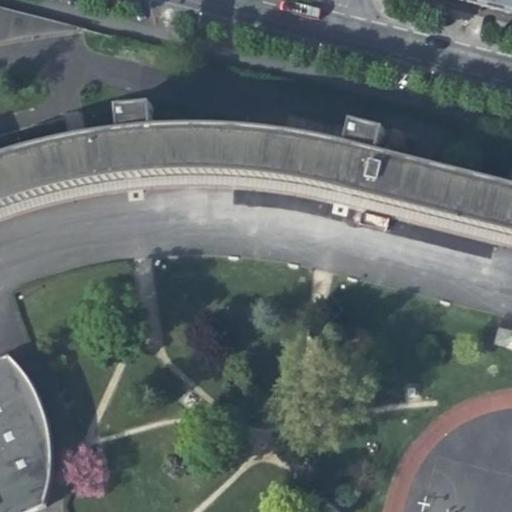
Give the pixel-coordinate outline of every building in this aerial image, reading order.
[(466,0),(466,4),(495,11),(497,0),(466,0)] [(511,0),(497,0),(495,11),(511,15),(511,0)] [(0,43),(39,36),(82,29),(0,8),(0,43)] [(0,208),(8,206),(18,203),(28,200),(38,197),(48,195),(51,194),(58,192),(66,190),(73,188),(80,187),(88,185),(95,184),(102,183),(110,182),(115,181),(127,180),(138,179),(149,178),(161,177),(172,177),(183,176),(191,176),(206,176),(220,177),(235,177),(249,179),(264,180),(278,181),(292,183),(307,185),(332,190),(511,235),(511,187),(378,154),(383,132),(349,123),(343,146),(294,137),(245,131),(196,129),(153,130),(150,108),(115,112),(117,134),(51,146),(18,153),(0,158),(0,208)] [(0,220),(2,220),(31,211),(51,206),(90,197),(117,193),(150,190),(173,188),(205,188),(248,190),(291,194),(304,197),(329,202),(511,247),(511,235),(332,190),(307,185),(292,183),(278,181),(264,180),(249,179),(235,177),(220,177),(206,176),(191,176),(183,176),(172,177),(161,177),(149,178),(138,179),(127,180),(115,181),(110,182),(102,183),(95,184),(88,185),(80,187),(73,188),(66,190),(58,192),(51,194),(48,195),(38,197),(28,200),(18,203),(8,206),(0,208),(0,220)] [(0,362),(0,511),(42,511),(49,509),(54,495),(55,488),(56,481),(56,464),(54,443),(52,432),(46,414),(36,391),(32,382),(26,374),(17,364),(10,358),(0,362)]
